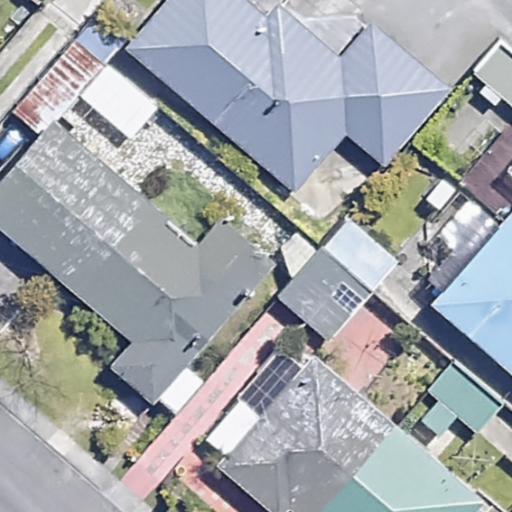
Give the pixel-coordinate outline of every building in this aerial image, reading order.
[(264,15),(244,0),(171,0),(126,58),(297,191),(344,130),(386,162),(445,87),(367,27),(340,61),(270,7),(264,15)] [(511,52),(494,39),(467,75),(511,109),(511,52)] [(158,101),(100,66),(78,101),(136,137),(158,101)] [(104,374),(144,411),(159,395),(176,411),(201,384),(179,365),(269,265),(216,216),(188,247),(46,119),(0,170),(0,223),(132,343),(104,374)] [(462,331),(422,378),(480,428),(511,391),(511,207),(492,231),(460,204),(433,235),(449,249),(414,290),(462,331)] [(398,262),(350,220),(282,297),(330,339),(398,262)] [(466,511),(475,503),(309,355),(250,421),(232,405),(199,441),(275,509),(284,499),(297,511),(466,511)]
